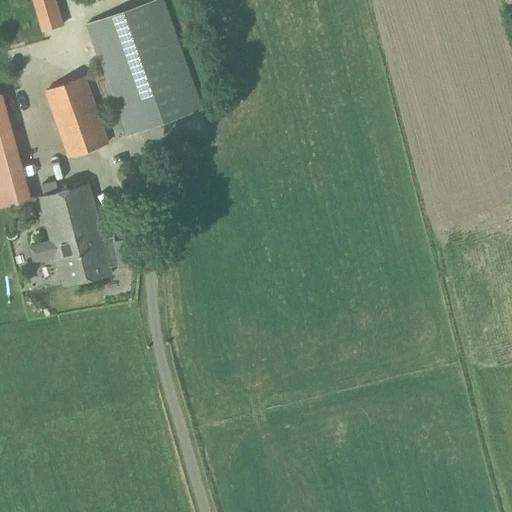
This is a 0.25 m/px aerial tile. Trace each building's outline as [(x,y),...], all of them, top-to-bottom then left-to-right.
[(55,0),(32,0),(42,31),(63,25),(55,0)] [(152,0),(86,24),(126,135),(201,108),(162,0),(152,0)] [(45,90),(68,155),(107,141),(84,76),(45,90)] [(62,285),(110,272),(87,184),(57,192),(54,180),(41,183),(44,195),(38,196),(62,285)] [(118,269),(137,264),(131,240),(112,245),(118,269)]
